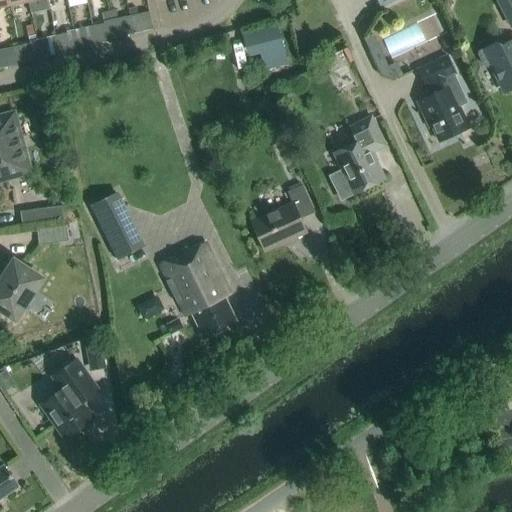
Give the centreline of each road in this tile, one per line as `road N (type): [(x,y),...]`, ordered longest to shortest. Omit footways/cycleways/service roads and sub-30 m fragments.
road 1 (tertiary): [(74,511),(511,203)]
road 2 (unclassified): [(259,511),(511,339)]
road 3 (residential): [(230,0),(184,32),(0,83)]
